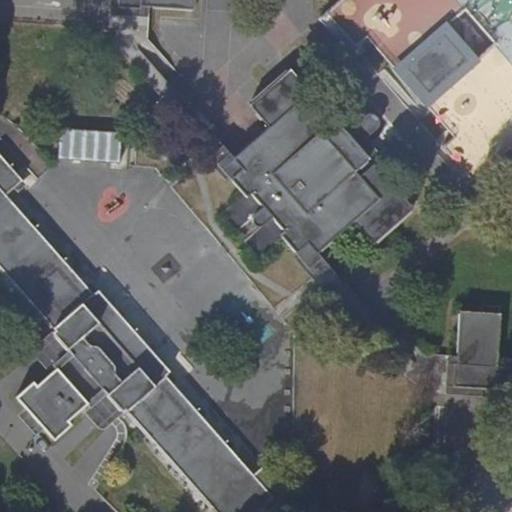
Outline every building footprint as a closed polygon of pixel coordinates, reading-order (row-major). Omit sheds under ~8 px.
[(140,7),(140,0),(111,0),(110,14),(149,16),(149,7),(140,7)] [(140,0),(140,7),(149,7),(195,10),(195,0),(140,0)] [(355,171),(365,162),(368,159),(365,156),(357,146),(367,137),(376,130),(377,124),(376,118),(370,114),(368,115),(363,116),(345,132),(333,119),(319,132),(294,104),(269,126),(221,168),(246,197),(251,194),(263,208),(254,216),(252,221),(253,225),(257,227),(261,227),(264,225),(272,218),(284,232),(280,235),(306,264),(325,247),(361,214),(379,198),(363,181),(355,171)] [(61,127),(60,160),(125,162),(126,130),(61,127)] [(25,298),(68,350),(66,352),(65,351),(53,362),(54,363),(51,365),(54,368),(37,383),(34,380),(19,394),(19,399),(30,410),(26,413),(37,427),(40,425),(39,424),(40,423),(54,438),(72,423),(68,418),(85,403),(89,408),(91,406),(93,407),(105,397),(103,395),(105,393),(121,410),(125,407),(129,412),(126,414),(152,443),(155,441),(159,446),(157,448),(183,477),(185,475),(189,479),(186,481),(213,511),(214,509),(217,511),(256,511),(260,508),(262,506),(267,511),(268,511),(295,487),(271,460),(263,467),(254,474),(164,377),(168,373),(167,370),(168,369),(142,339),(140,341),(100,293),(99,294),(96,291),(93,294),(69,267),(5,195),(22,179),(0,155),(0,269),(21,294),(24,293),(27,296),(25,298)] [(191,314),(233,277),(210,251),(167,288),(191,314)] [(497,358),(501,313),(459,311),(457,357),(456,366),(497,368),(497,358)] [(448,395),(511,398),(511,358),(497,358),(497,368),(456,366),(457,357),(450,357),(449,375),(448,395)]
